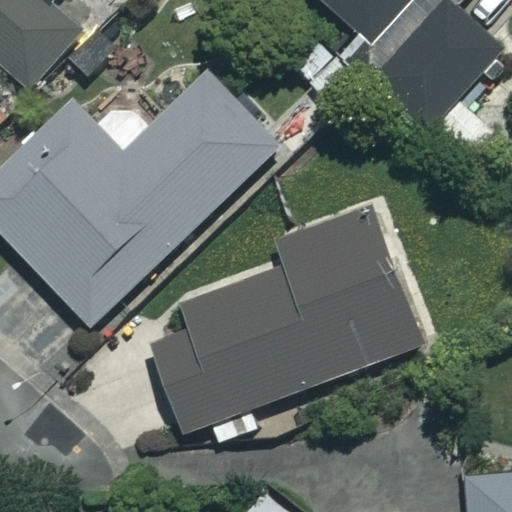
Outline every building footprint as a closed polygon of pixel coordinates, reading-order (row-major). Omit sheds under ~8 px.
[(0,0),(0,65),(25,90),(81,35),(50,4),(51,0),(0,0)] [(323,0),(380,52),(363,69),(427,128),(501,49),(455,5),(459,0),(323,0)] [(318,38),(291,63),(331,107),(359,81),(318,38)] [(278,149),(208,76),(123,156),(75,105),(0,176),(0,231),(90,327),(278,149)] [(424,345),(373,211),(279,246),(288,269),(184,309),(192,330),(151,345),(185,436),(424,345)] [(511,511),(511,474),(467,478),(470,511),(511,511)]
